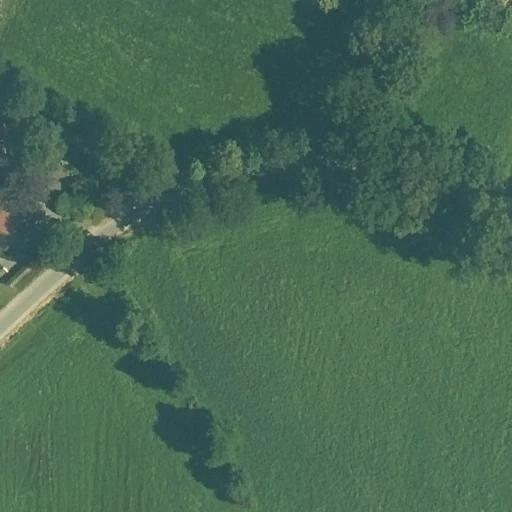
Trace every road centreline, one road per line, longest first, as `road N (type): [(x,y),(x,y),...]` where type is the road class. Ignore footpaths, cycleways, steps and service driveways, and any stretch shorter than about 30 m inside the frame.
road 1 (unclassified): [(318,156),(167,196),(86,246),(0,325)]
road 2 (unclassified): [(511,216),(408,170),(318,156)]
road 3 (residential): [(318,156),(419,0)]
